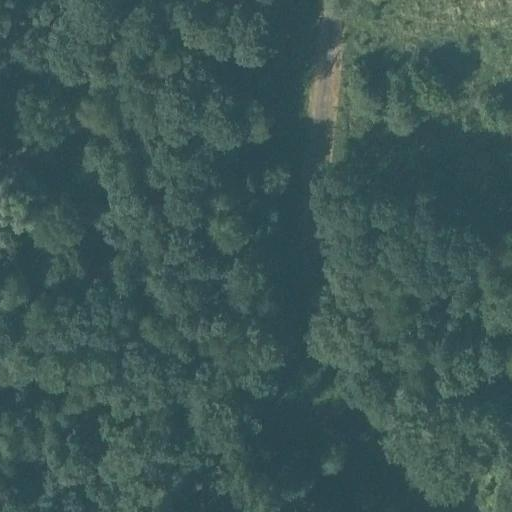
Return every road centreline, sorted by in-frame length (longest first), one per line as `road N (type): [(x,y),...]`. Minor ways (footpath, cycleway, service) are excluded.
road 1 (track): [(486,511),(344,364),(322,321),(310,241),(328,0)]
road 2 (track): [(68,381),(256,411),(373,394)]
